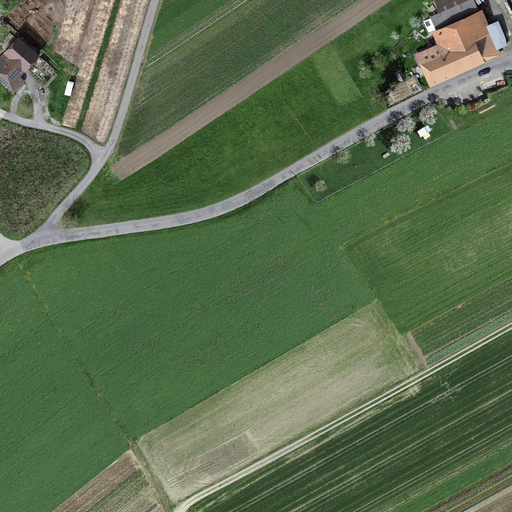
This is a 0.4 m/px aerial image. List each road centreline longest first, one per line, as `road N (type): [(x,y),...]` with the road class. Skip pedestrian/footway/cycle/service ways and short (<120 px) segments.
road 1 (unclassified): [(511,63),(431,95),(224,206),(35,242)]
road 2 (track): [(511,326),(179,511)]
road 3 (unclassified): [(35,242),(112,142),(154,0)]
